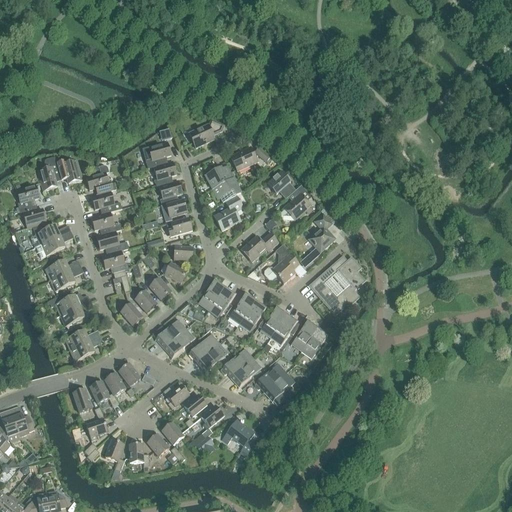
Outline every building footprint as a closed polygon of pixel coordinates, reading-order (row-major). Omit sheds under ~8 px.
[(222,134),(225,127),(211,121),(209,126),(189,135),(196,150),(215,141),(213,138),(222,134)] [(168,141),(173,140),(169,131),(165,132),(168,141)] [(148,149),(142,151),(146,164),(148,171),(154,169),(166,165),(164,159),(171,158),(167,144),(148,149)] [(230,158),(237,173),(257,164),(250,149),(230,158)] [(255,154),(256,155),(266,164),(271,159),(259,149),(255,154)] [(61,180),(57,166),(55,159),(45,162),(46,171),(38,173),(44,193),(57,189),(55,182),(61,180)] [(63,164),(57,166),(61,180),(67,179),(69,186),(82,182),(77,163),(64,166),(63,164)] [(157,189),(159,188),(171,185),(170,179),(177,177),(173,163),(166,165),(154,169),(157,182),(155,182),(157,189)] [(100,175),(86,179),(90,192),(97,190),(98,196),(98,197),(111,193),(116,192),(115,185),(109,186),(106,175),(109,174),(108,171),(107,170),(106,168),(104,168),(103,168),(98,169),(100,175)] [(205,178),(212,191),(233,180),(230,174),(225,177),(221,169),(205,178)] [(282,196),(286,200),(296,192),(292,187),(291,188),(289,185),(291,184),(281,173),(267,186),(276,196),(280,193),(282,196)] [(233,180),(212,191),(218,201),(220,200),(223,205),(236,198),(241,196),(242,195),(236,184),(233,180)] [(162,208),(166,207),(176,204),(175,198),(182,196),(178,183),(171,185),(159,188),(162,201),(160,202),(162,208)] [(18,206),(19,212),(34,208),(33,202),(40,200),(36,187),(16,192),(20,205),(18,206)] [(292,195),(296,200),(284,210),(295,222),(305,213),(308,216),(313,212),(310,209),(311,208),(307,203),(312,199),(301,187),(292,195)] [(102,210),(104,216),(110,214),(122,211),(120,204),(114,206),(111,193),(98,197),(98,196),(91,198),(95,212),(102,210)] [(243,210),(240,205),(244,203),(241,196),(236,198),(237,198),(226,204),(229,211),(215,219),(222,233),(240,223),(235,214),(243,210)] [(176,204),(166,207),(169,220),(187,215),(184,202),(176,204)] [(34,208),(19,212),(21,218),(24,218),(27,230),(46,225),(43,212),(36,214),(34,208)] [(102,231),(103,236),(103,237),(116,233),(121,232),(120,225),(114,227),(110,214),(104,216),(91,219),(95,233),(102,231)] [(326,231),(332,226),(323,216),(314,224),(321,231),(309,241),(320,254),(335,241),(326,231)] [(169,233),(171,239),(192,233),(189,220),(171,225),(173,232),(169,233)] [(142,227),(144,233),(159,229),(157,223),(142,227)] [(36,236),(41,247),(71,234),(68,228),(57,233),(55,228),(36,236)] [(107,250),(109,256),(121,252),(121,253),(123,252),(121,245),(119,246),(116,233),(103,237),(103,236),(96,238),(100,252),(107,250)] [(71,234),(41,247),(46,258),(65,250),(63,245),(74,240),(71,234)] [(241,252),(252,264),(267,251),(268,253),(278,245),(270,236),(261,244),(256,239),(241,252)] [(174,262),(192,263),(193,250),(182,250),(182,242),(170,245),(170,249),(175,249),(174,262)] [(109,256),(102,258),(105,271),(112,269),(114,275),(125,272),(129,271),(127,264),(124,265),(121,253),(121,252),(109,256)] [(272,272),(284,286),(296,276),(293,272),(300,266),(290,256),(272,272)] [(142,261),(150,270),(155,266),(151,262),(147,257),(142,261)] [(319,280),(310,288),(321,301),(324,304),(331,312),(335,317),(337,316),(340,313),(349,305),(351,306),(362,297),(360,295),(364,291),(361,287),(364,284),(365,283),(364,283),(356,274),(360,270),(352,260),(347,264),(344,261),(343,260),(343,259),(342,259),(339,262),(319,280)] [(46,272),(50,282),(81,269),(78,263),(67,268),(65,263),(46,272)] [(165,277),(181,285),(187,274),(166,263),(161,273),(165,277)] [(132,270),(135,280),(141,278),(137,265),(132,270)] [(50,282),(55,293),(75,285),(73,280),(83,275),(81,269),(50,282)] [(125,272),(114,275),(113,275),(115,281),(121,279),(125,294),(131,293),(125,272)] [(149,289),(162,303),(171,294),(159,280),(149,289)] [(216,280),(199,305),(209,312),(220,296),(226,289),(221,285),(216,282),(217,280),(216,280)] [(220,296),(209,312),(219,320),(237,295),(236,295),(235,296),(230,292),(226,289),(220,296)] [(135,301),(147,315),(157,307),(145,293),(135,301)] [(247,294),(230,319),(240,326),(254,306),(257,303),(252,299),(247,295),(248,294),(247,294)] [(55,307),(60,318),(91,304),(88,298),(77,303),(75,298),(55,307)] [(254,306),(240,326),(250,333),(268,308),(267,308),(266,310),(261,306),(257,303),(254,306)] [(91,304),(60,318),(65,328),(85,320),(82,315),(93,310),(91,304)] [(120,314),(133,328),(143,319),(130,305),(120,314)] [(278,307),(261,332),(271,340),(282,323),(287,316),(283,313),(278,309),(279,308),(278,307)] [(189,318),(200,324),(203,319),(193,312),(189,318)] [(282,323),(271,340),(281,347),(290,335),(293,337),(300,327),(297,324),(299,322),(298,322),(297,323),(292,320),(287,316),(282,323)] [(309,321),(291,346),(302,353),(313,337),(318,330),(314,326),(309,323),(310,321),(309,321)] [(162,328),(152,337),(156,341),(155,342),(155,343),(156,341),(160,346),(164,350),(171,345),(186,331),(177,322),(166,333),(162,328)] [(313,337),(302,353),(312,360),(330,336),(329,335),(328,337),(323,333),(318,330),(313,337)] [(171,345),(164,350),(168,355),(172,360),(171,361),(194,341),(186,331),(171,345)] [(65,342),(70,353),(100,339),(98,333),(87,338),(84,333),(65,342)] [(211,337),(188,357),(190,356),(194,361),(198,365),(204,359),(219,346),(211,337)] [(100,339),(70,353),(75,364),(94,355),(92,350),(103,345),(100,339)] [(204,359),(198,365),(201,370),(206,374),(204,375),(205,376),(228,355),(219,346),(204,359)] [(221,372),(220,372),(224,377),(226,377),(227,375),(231,380),(238,374),(253,361),(244,351),(221,372)] [(238,374),(231,380),(235,384),(239,389),(238,390),(261,370),(253,361),(238,374)] [(119,374),(130,388),(140,380),(129,366),(119,374)] [(259,391),(263,396),(286,375),(278,366),(265,378),(262,375),(254,381),(257,384),(253,388),(253,389),(256,392),(257,392),(259,391)] [(105,382),(114,398),(126,391),(116,375),(105,382)] [(286,375),(263,396),(271,405),(272,404),(277,409),(289,399),(284,394),(294,385),(286,375)] [(155,382),(144,377),(142,382),(153,387),(155,382)] [(98,406),(109,401),(110,401),(108,398),(102,384),(90,389),(98,406)] [(166,399),(171,404),(168,407),(172,411),(189,398),(181,387),(176,391),(173,387),(163,394),(167,399),(166,399)] [(73,395),(80,415),(92,411),(85,391),(73,395)] [(110,401),(109,401),(113,409),(119,406),(113,396),(108,398),(110,401)] [(184,409),(192,419),(207,407),(198,397),(184,409)] [(203,427),(207,432),(224,418),(215,408),(201,420),(205,425),(203,427)] [(19,409),(9,412),(19,440),(29,436),(29,434),(35,432),(29,418),(24,420),(22,416),(19,409)] [(94,412),(99,423),(105,421),(100,409),(94,412)] [(0,428),(0,437),(6,443),(9,442),(11,445),(21,441),(19,440),(9,412),(0,415),(0,417),(2,423),(3,428),(0,428)] [(86,427),(91,443),(97,441),(96,438),(108,434),(103,421),(99,423),(86,427)] [(185,425),(189,430),(194,426),(190,421),(185,425)] [(239,455),(247,461),(256,450),(248,444),(255,434),(243,425),(244,425),(242,423),(241,424),(237,421),(222,442),(228,446),(232,440),(243,449),(239,455)] [(162,433),(174,447),(184,439),(172,425),(162,433)] [(147,445),(159,459),(169,451),(158,436),(147,445)] [(189,446),(193,451),(206,440),(202,436),(189,446)] [(0,451),(4,455),(11,446),(6,443),(0,437),(0,451)] [(118,464),(119,461),(124,447),(112,442),(105,459),(118,464)] [(84,454),(88,458),(95,451),(97,450),(93,445),(84,454)] [(129,447),(130,465),(143,465),(143,457),(143,446),(129,447)] [(170,453),(180,465),(185,461),(175,449),(170,453)] [(95,451),(88,458),(87,459),(91,464),(100,455),(95,451)] [(125,463),(119,461),(118,464),(115,472),(120,474),(125,463)] [(58,498),(48,500),(49,511),(60,511),(60,510),(68,509),(71,505),(60,496),(58,498)] [(10,511),(15,507),(7,500),(0,509),(0,511),(10,511)] [(35,500),(30,505),(31,511),(49,511),(48,500),(37,502),(35,500)]
